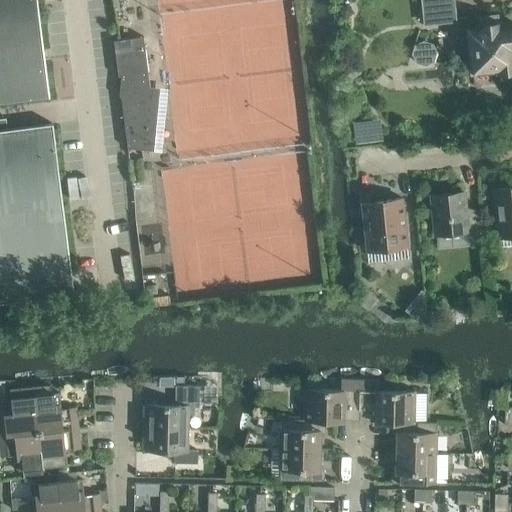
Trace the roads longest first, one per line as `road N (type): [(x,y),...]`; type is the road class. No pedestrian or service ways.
road 1 (residential): [(114,276),(78,0)]
road 2 (residential): [(363,167),(511,149)]
